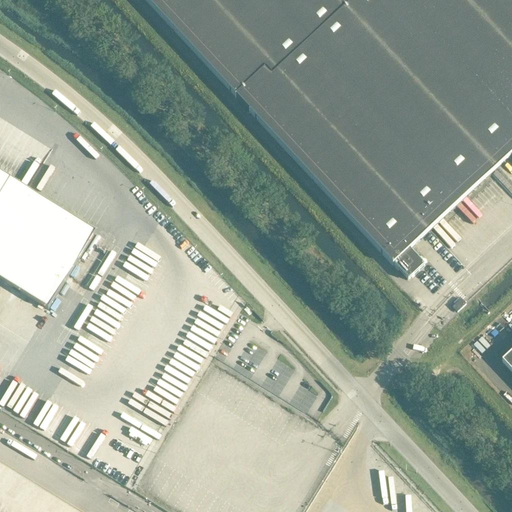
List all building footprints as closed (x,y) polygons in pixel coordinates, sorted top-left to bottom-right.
[(511,0),(144,0),(236,98),(235,99),(236,99),(250,113),(249,114),(250,113),(393,267),(393,266),(408,282),(425,267),(410,251),(511,155),(511,0)] [(0,280),(49,311),(96,234),(67,216),(66,216),(59,212),(59,211),(0,175),(0,280)] [(461,300),(453,309),(457,314),(466,306),(461,300)] [(511,353),(502,363),(511,373),(511,353)] [(264,463),(262,460),(199,423),(193,434),(189,432),(190,429),(176,425),(166,443),(178,440),(177,436),(187,439),(181,463),(175,464),(189,482),(173,485),(172,478),(168,485),(177,488),(184,486),(170,497),(165,492),(164,498),(171,500),(160,502),(177,511),(303,511),(309,503),(281,496),(273,509),(269,491),(280,489),(260,464),(264,463)]
